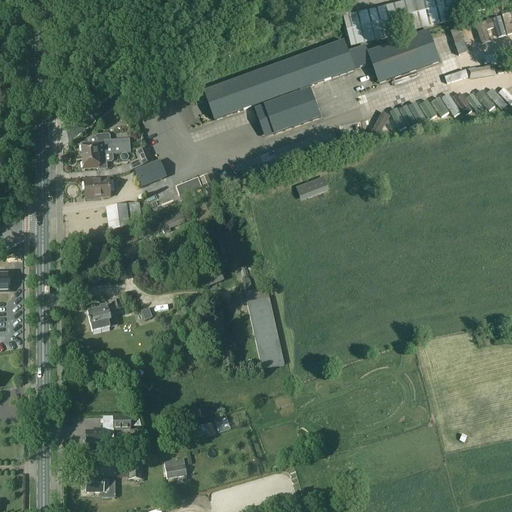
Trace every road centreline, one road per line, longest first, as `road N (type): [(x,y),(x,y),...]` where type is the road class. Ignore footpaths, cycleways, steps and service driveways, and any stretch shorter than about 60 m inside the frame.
road 1 (primary): [(43,511),(42,214)]
road 2 (unclassified): [(42,148),(237,0)]
road 3 (unknown): [(147,72),(196,147),(319,122)]
road 4 (primary): [(42,148),(41,0)]
